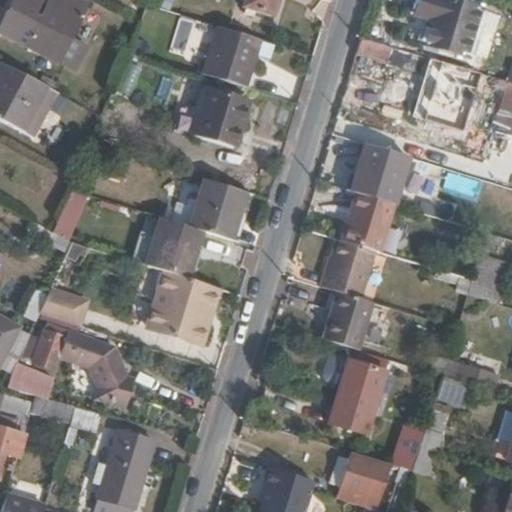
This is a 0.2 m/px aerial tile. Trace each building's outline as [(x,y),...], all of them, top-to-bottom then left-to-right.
[(69,38),(87,3),(79,0),(49,0),(26,46),(57,62),(69,38)] [(169,11),(173,0),(151,0),(150,4),(169,11)] [(271,16),(276,0),(243,0),(243,1),(242,7),(271,16)] [(418,0),(414,15),(426,18),(427,21),(420,43),(467,58),(482,10),(449,0),(418,0)] [(181,33),(185,19),(145,7),(140,19),(181,33)] [(192,46),(205,50),(210,28),(197,25),(192,46)] [(245,88),(260,40),(216,26),(201,75),(245,88)] [(69,38),(57,62),(73,70),(86,47),(69,38)] [(386,63),(390,47),(360,38),(356,53),(386,63)] [(0,121),(25,134),(49,89),(1,64),(0,65),(0,121)] [(135,67),(132,80),(161,86),(164,73),(135,67)] [(460,132),(474,84),(429,69),(414,117),(460,132)] [(511,134),(511,84),(511,85),(497,80),(495,88),(505,91),(493,131),(511,136),(511,134)] [(232,149),(247,102),(206,89),(191,136),(232,149)] [(111,103),(120,106),(123,97),(114,94),(111,103)] [(358,158),(365,159),(369,146),(363,144),(358,158)] [(395,205),(409,158),(369,146),(365,159),(358,158),(348,191),(354,193),(394,205),(395,205)] [(89,187),(96,172),(84,167),(78,182),(89,187)] [(475,201),(482,183),(449,170),(442,189),(475,201)] [(228,239),(242,191),(204,179),(189,227),(228,239)] [(490,213),(498,185),(486,181),(478,210),(490,213)] [(228,239),(233,241),(247,192),(242,191),(228,239)] [(380,253),(394,205),(354,193),(339,240),(375,251),(380,253)] [(484,233),(490,213),(478,210),(472,229),(484,233)] [(187,279),(201,231),(189,227),(159,218),(144,266),(163,272),(187,279)] [(70,241),(75,230),(59,223),(54,233),(61,237),(70,241)] [(61,237),(53,233),(41,227),(36,238),(56,247),(61,237)] [(66,252),(71,242),(70,241),(61,237),(56,247),(66,252)] [(361,299),(375,251),(339,240),(335,239),(321,287),(335,291),(361,299)] [(497,305),(508,264),(477,255),(470,281),(466,295),(465,295),(497,305)] [(457,285),(459,277),(436,270),(434,278),(457,285)] [(146,328),(176,337),(203,346),(220,290),(187,279),(163,272),(146,328)] [(466,295),(470,281),(459,277),(457,285),(455,291),(466,295)] [(326,328),(323,339),(350,348),(358,350),(372,302),(361,299),(335,291),(324,327),(326,328)] [(78,326),(85,308),(47,296),(39,315),(78,326)] [(0,359),(17,328),(0,318),(0,359)] [(67,331),(65,336),(43,328),(32,362),(52,369),(57,356),(88,367),(99,389),(95,398),(125,407),(134,380),(126,377),(118,359),(110,357),(113,347),(67,331)] [(365,435),(389,359),(358,350),(350,348),(327,423),(365,435)] [(442,376),(446,361),(428,356),(424,370),(442,376)] [(494,391),(498,374),(447,359),(446,361),(442,376),(494,391)] [(40,397),(43,382),(12,374),(6,388),(34,396),(40,397)] [(443,376),(437,396),(463,404),(469,385),(443,376)] [(69,423),(73,406),(40,397),(34,396),(29,412),(69,423)] [(95,434),(100,413),(73,406),(69,423),(67,428),(95,434)] [(435,453),(448,415),(431,409),(423,433),(418,448),(435,453)] [(0,429),(16,434),(20,420),(0,414),(0,429)] [(418,448),(423,433),(403,427),(397,445),(417,452),(418,448)] [(16,458),(22,436),(16,434),(0,429),(0,462),(2,454),(16,458)] [(135,511),(156,442),(115,429),(104,465),(97,463),(91,483),(98,485),(93,499),(135,511)] [(411,471),(417,452),(397,445),(391,465),(399,467),(411,471)] [(427,476),(435,453),(418,448),(417,452),(411,471),(427,476)] [(376,510),(389,466),(352,455),(342,487),(349,490),(346,500),(376,510)] [(384,511),(397,511),(411,471),(399,467),(384,511)] [(261,503),(258,511),(303,511),(313,482),(267,468),(261,486),(266,488),(261,503)] [(511,511),(511,485),(503,511),(511,511)] [(266,488),(261,486),(257,502),(261,503),(266,488)] [(42,511),(44,505),(6,493),(0,511),(42,511)] [(134,511),(135,511),(93,499),(89,511),(134,511)]
